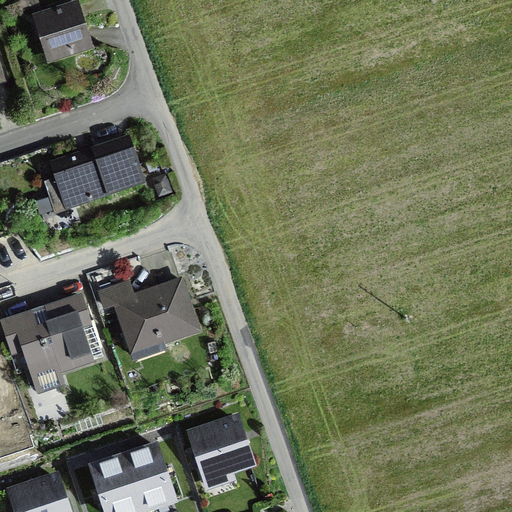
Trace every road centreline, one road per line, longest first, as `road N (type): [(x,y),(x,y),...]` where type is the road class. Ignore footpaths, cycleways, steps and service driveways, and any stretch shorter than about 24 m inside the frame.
road 1 (residential): [(202,222),(305,511)]
road 2 (residential): [(0,289),(202,222)]
road 3 (residential): [(0,144),(154,92)]
road 4 (residential): [(154,92),(202,222)]
